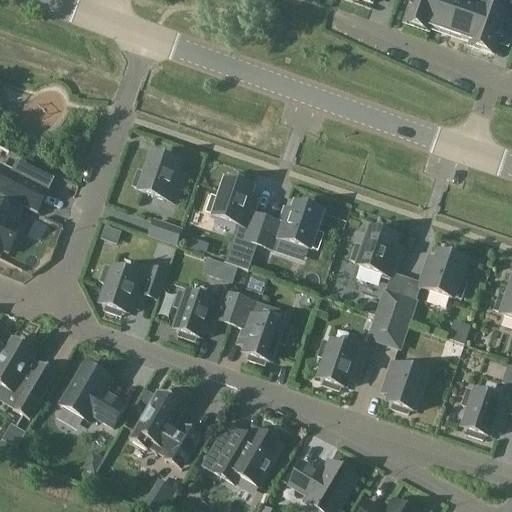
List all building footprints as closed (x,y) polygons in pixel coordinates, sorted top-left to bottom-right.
[(413,0),(405,26),(428,34),(429,31),(439,0),(413,0)] [(454,0),(439,0),(429,31),(450,38),(461,2),(454,0)] [(469,0),(462,0),(461,2),(450,38),(471,45),(484,5),(469,0)] [(484,5),(471,45),(470,48),(493,56),(502,29),(511,32),(511,2),(510,2),(508,9),(486,2),(484,5)] [(139,175),(133,192),(141,195),(141,196),(174,207),(184,178),(175,175),(178,166),(174,165),(175,161),(160,156),(158,159),(154,158),(147,177),(139,175)] [(0,173),(0,197),(14,205),(10,214),(0,208),(0,257),(2,254),(7,257),(21,229),(16,227),(20,219),(19,218),(24,209),(37,216),(49,192),(2,169),(0,173)] [(257,248),(265,222),(253,217),(258,203),(248,200),(251,192),(247,190),(248,186),(233,181),(232,185),(227,183),(220,204),(212,201),(207,216),(215,219),(215,221),(245,231),(232,270),(236,271),(247,275),(248,275),(257,248)] [(265,222),(257,248),(272,253),(275,242),(308,253),(309,251),(317,254),(322,239),(314,236),(321,215),(317,214),(318,210),(303,205),(301,209),(297,207),(294,216),(285,212),(280,227),(265,222)] [(103,238),(110,213),(98,209),(91,234),(103,238)] [(154,225),(150,239),(176,248),(181,234),(154,225)] [(357,249),(351,266),(359,269),(359,270),(392,282),(394,276),(402,252),(393,249),(396,241),(391,239),(393,235),(377,230),(376,234),(372,233),(365,252),(357,249)] [(429,261),(420,285),(419,291),(452,302),(452,300),(461,302),(466,288),(457,285),(465,264),(460,263),(462,259),(446,254),(445,258),(441,256),(438,265),(429,261)] [(106,311),(105,315),(121,320),(122,316),(126,318),(129,309),(138,312),(143,298),(157,303),(166,276),(151,271),(147,282),(115,272),(114,274),(106,271),(101,286),(109,289),(102,309),(106,311)] [(250,280),(246,293),(262,299),(267,285),(250,280)] [(307,303),(307,287),(287,286),(286,302),(307,303)] [(511,322),(511,292),(508,302),(500,299),(495,314),(503,317),(503,319),(511,322)] [(188,299),(179,296),(174,311),(183,314),(176,334),(180,336),(179,340),(194,345),(195,341),(199,343),(202,334),(212,337),(217,323),(229,328),(238,301),(224,296),(220,308),(189,297),(188,299)] [(400,301),(387,297),(379,320),(392,325),(400,301)] [(238,301),(229,328),(244,333),(239,347),(248,350),(245,358),(249,360),(248,364),(264,369),(265,365),(269,367),(276,346),(285,349),(290,334),(281,331),(282,329),(250,318),(254,307),(238,301)] [(400,301),(392,325),(406,329),(414,306),(400,301)] [(392,325),(379,320),(371,343),(384,348),(392,325)] [(461,341),(461,323),(447,322),(446,341),(461,341)] [(406,329),(392,325),(384,348),(398,352),(406,329)] [(20,399),(13,412),(30,423),(57,376),(40,366),(38,369),(31,365),(37,355),(13,341),(7,351),(0,347),(0,388),(13,396),(14,395),(20,399)] [(333,346),(332,349),(324,346),(319,361),(327,364),(320,384),(324,385),(323,389),(338,394),(340,391),(344,392),(347,384),(356,387),(366,357),(333,346)] [(426,378),(393,366),(383,396),(392,399),(389,407),(393,409),(392,413),(407,418),(409,414),(413,416),(426,378)] [(84,367),(60,408),(89,425),(92,419),(113,431),(126,410),(112,402),(111,403),(104,399),(113,384),(84,367)] [(182,431),(176,427),(185,411),(158,395),(130,443),(150,455),(154,448),(168,456),(164,463),(181,473),(202,438),(184,428),(182,431)] [(510,406),(498,402),(477,395),(476,398),(468,395),(463,410),(471,412),(464,433),(468,434),(467,438),(482,444),(484,440),(488,441),(491,433),(500,436),(510,406)] [(7,433),(1,444),(2,444),(16,453),(26,436),(16,430),(12,436),(7,433)] [(238,480),(255,491),(258,492),(283,450),(254,434),(246,449),(235,442),(236,441),(234,441),(226,454),(215,448),(202,470),(233,488),(238,480)] [(313,511),(339,511),(357,483),(328,466),(320,480),(313,476),(314,474),(302,467),(289,489),(308,501),(304,507),(313,511)] [(148,498),(141,510),(145,511),(164,511),(166,509),(148,498)]
